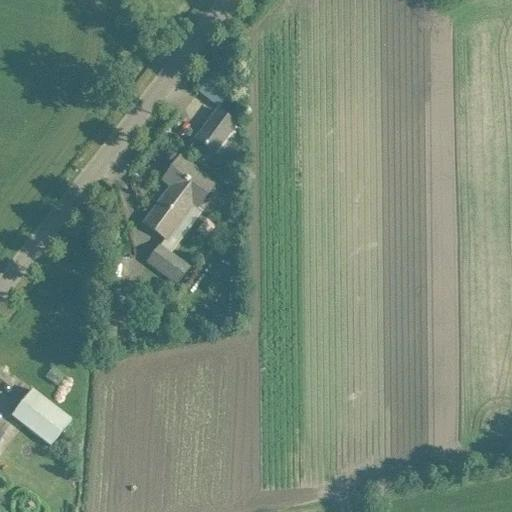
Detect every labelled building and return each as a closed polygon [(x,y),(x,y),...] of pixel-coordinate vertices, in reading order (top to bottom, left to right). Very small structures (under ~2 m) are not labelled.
[(227,54),(196,93),(207,101),(238,63),(227,54)] [(215,155),(216,153),(226,161),(239,144),(229,136),(236,126),(217,111),(195,140),(215,155)] [(172,187),(144,224),(166,241),(192,203),(198,208),(215,184),(181,158),(163,182),(172,187)] [(149,263),(175,283),(187,268),(161,247),(149,263)] [(106,291),(105,305),(119,305),(120,292),(106,291)] [(51,447),(72,420),(33,391),(12,417),(51,447)]
